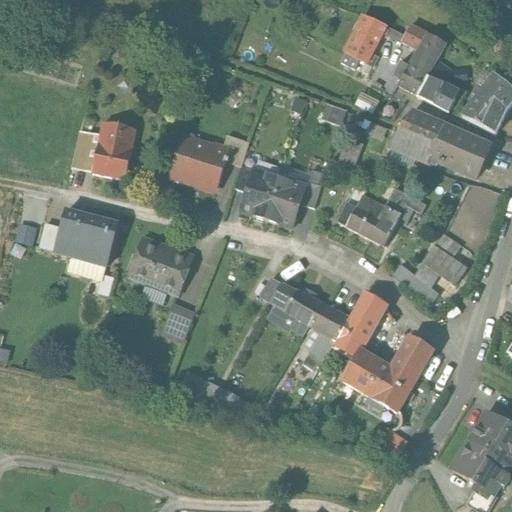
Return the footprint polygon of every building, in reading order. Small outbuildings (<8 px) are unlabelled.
[(18,24),(8,21),(2,40),(12,43),(18,24)] [(384,42),(387,36),(365,25),(345,62),(367,74),(384,42)] [(419,60),(429,43),(411,34),(405,45),(387,36),(384,42),(419,60)] [(417,105),(428,86),(431,81),(438,70),(447,53),(429,43),(419,60),(399,96),(417,105)] [(460,60),(450,72),(474,88),(482,74),(460,60)] [(438,70),(431,81),(452,92),(457,83),(438,70)] [(511,113),(511,97),(495,84),(484,98),(480,96),(474,104),(477,107),(463,126),(496,144),(507,119),(511,113)] [(455,105),(459,106),(461,102),(428,86),(417,105),(449,122),(456,109),(453,108),(455,105)] [(320,135),(342,138),(345,116),(324,113),(320,135)] [(412,121),(399,136),(436,152),(438,153),(445,136),(412,121)] [(399,136),(390,157),(429,173),(431,168),(477,187),(490,155),(445,136),(438,153),(436,152),(399,136)] [(242,177),(243,175),(250,153),(228,145),(224,157),(231,159),(227,172),(242,177)] [(178,164),(175,176),(177,181),(190,185),(188,192),(213,200),(219,197),(227,172),(231,159),(224,157),(215,154),(214,157),(185,148),(180,165),(178,164)] [(92,171),(97,172),(94,183),(110,186),(108,198),(124,201),(132,160),(101,154),(99,161),(94,160),(92,171)] [(318,165),(315,174),(337,181),(340,171),(318,165)] [(247,202),(254,179),(243,175),(242,177),(236,199),(247,202)] [(177,181),(175,176),(171,186),(188,192),(190,185),(177,181)] [(267,230),(280,187),(254,179),(247,202),(241,221),(255,225),(255,226),(267,230)] [(314,180),(309,196),(304,214),(315,218),(325,183),(314,180)] [(420,183),(417,188),(413,186),(409,193),(418,198),(422,191),(420,190),(423,185),(420,183)] [(342,194),(346,195),(336,216),(342,218),(345,211),(358,217),(363,205),(365,206),(371,192),(345,185),(342,194)] [(309,196),(280,187),(267,230),(279,234),(279,233),(293,237),(300,213),(304,214),(309,196)] [(358,217),(356,220),(380,232),(371,249),(386,257),(395,238),(394,238),(400,226),(409,230),(414,219),(423,223),(427,214),(395,198),(386,217),(365,206),(363,205),(358,217)] [(345,211),(342,218),(341,221),(345,223),(339,233),(347,237),(356,220),(358,217),(345,211)] [(356,220),(347,237),(371,249),(380,232),(356,220)] [(118,235),(68,221),(57,262),(107,275),(118,235)] [(434,227),(431,231),(439,236),(442,232),(434,227)] [(443,243),(422,272),(424,273),(441,285),(456,295),(468,278),(453,267),(461,256),(443,243)] [(193,267),(145,249),(131,286),(179,304),(193,267)] [(441,285),(424,273),(416,285),(433,297),(441,285)] [(431,315),(440,303),(433,297),(416,285),(402,274),(393,285),(405,295),(431,315)] [(223,287),(218,297),(226,301),(231,290),(223,287)] [(286,321),(298,301),(272,288),(262,306),(272,311),(271,312),(276,315),(276,313),(285,318),(285,320),(286,321)] [(304,329),(315,336),(327,316),(298,301),(286,321),(288,322),(289,321),(299,327),(298,328),(303,331),(304,329)] [(351,329),(335,354),(357,367),(361,360),(387,316),(365,303),(351,329)] [(174,315),(164,341),(186,350),(197,323),(174,315)] [(335,354),(351,329),(340,323),(342,318),(336,315),(334,320),(327,316),(315,336),(324,341),(318,350),(331,360),(335,354)] [(433,363),(409,349),(391,378),(380,371),(369,388),(374,390),(366,403),(398,422),(433,363)] [(331,360),(318,350),(310,362),(325,371),(331,360)] [(380,371),(361,360),(357,367),(343,390),(366,403),(374,390),(369,388),(380,371)] [(189,381),(180,404),(236,428),(255,433),(263,419),(241,408),(242,406),(189,381)] [(470,449),(511,474),(511,434),(488,420),(470,449)] [(386,438),(381,451),(400,459),(406,447),(386,438)] [(491,511),(494,506),(495,503),(501,494),(505,496),(511,485),(508,483),(511,475),(511,474),(470,449),(452,478),(474,494),(472,500),(474,501),(466,511),(491,511)]
